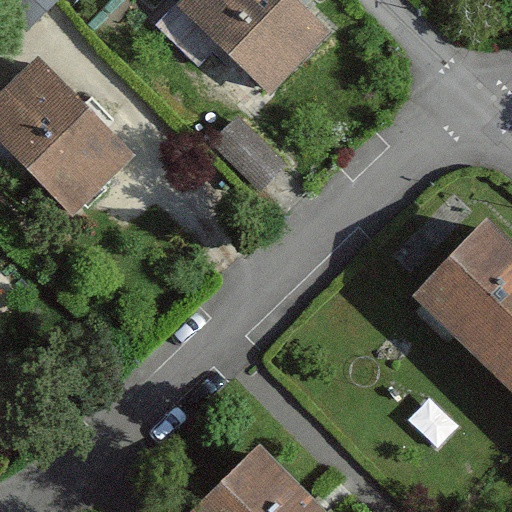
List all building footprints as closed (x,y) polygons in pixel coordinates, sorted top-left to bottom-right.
[(0,0),(0,3),(27,30),(57,0),(0,0)] [(327,32),(293,0),(184,0),(177,8),(169,0),(150,20),(198,64),(214,46),(267,96),(327,32)] [(130,155),(32,61),(0,93),(0,165),(10,155),(73,214),(130,155)] [(241,120),(216,146),(267,195),(292,169),(241,120)] [(511,391),(511,246),(487,222),(414,296),(511,391)] [(0,291),(10,283),(0,273),(0,291)] [(319,511),(257,450),(195,511),(319,511)]
